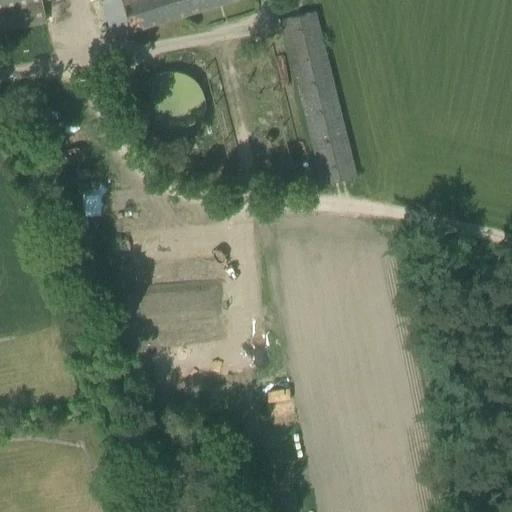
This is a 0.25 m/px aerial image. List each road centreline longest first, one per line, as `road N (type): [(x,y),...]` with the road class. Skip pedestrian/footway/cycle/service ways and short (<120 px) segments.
road 1 (track): [(511,240),(364,204),(212,201),(160,190),(135,165),(76,64)]
road 2 (track): [(76,64),(250,31)]
